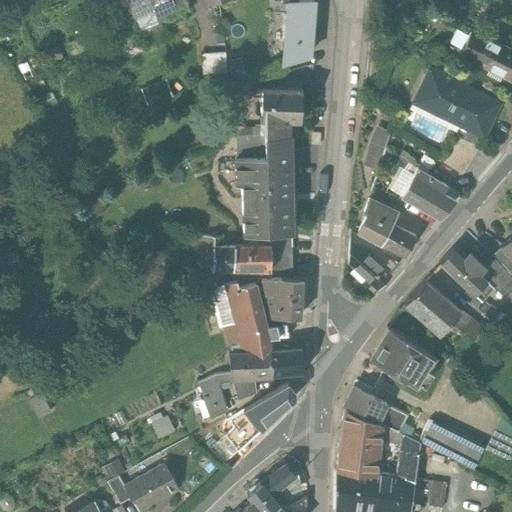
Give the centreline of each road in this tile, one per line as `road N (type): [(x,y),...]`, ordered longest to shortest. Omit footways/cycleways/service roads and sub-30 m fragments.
road 1 (residential): [(327,299),(354,0)]
road 2 (tertiary): [(371,322),(511,154)]
road 3 (tertiary): [(200,511),(325,377)]
road 4 (residential): [(320,511),(325,377)]
